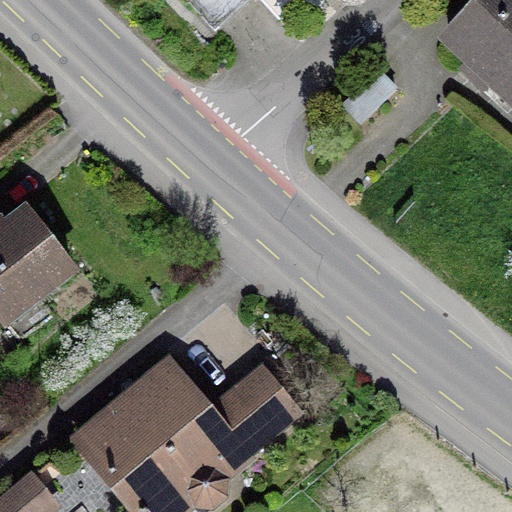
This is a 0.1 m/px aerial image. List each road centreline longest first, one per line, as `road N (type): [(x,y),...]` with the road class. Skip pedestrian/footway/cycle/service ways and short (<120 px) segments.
road 1 (secondary): [(213,163),(511,419)]
road 2 (secondary): [(35,0),(213,163)]
road 3 (residential): [(213,163),(390,0)]
